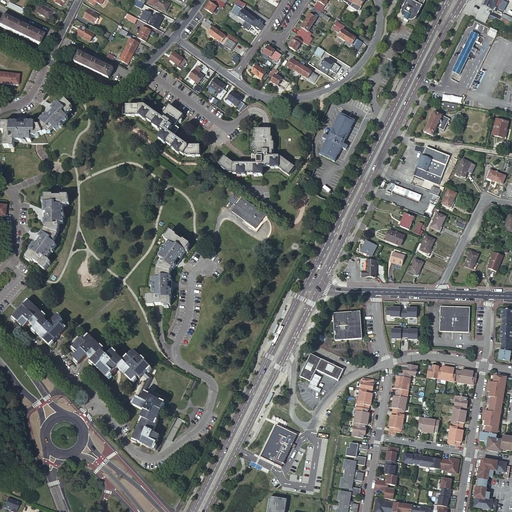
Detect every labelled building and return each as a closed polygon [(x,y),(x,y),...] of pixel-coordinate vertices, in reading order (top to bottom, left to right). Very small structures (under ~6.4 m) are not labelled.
[(166,12),(170,4),(162,0),(151,0),(149,3),(166,12)] [(225,4),(219,0),(211,0),(210,3),(205,10),(212,14),(218,5),(223,8),(225,4)] [(319,0),(318,2),(314,8),(321,12),(328,0),(319,0)] [(360,10),(365,0),(364,0),(344,0),(343,1),(347,3),(346,4),(356,10),(358,8),(360,10)] [(417,18),(426,0),(407,0),(402,10),(402,11),(402,12),(402,13),(402,14),(402,15),(403,16),(403,17),(404,17),(404,18),(405,18),(404,20),(408,22),(409,20),(410,20),(411,21),(412,21),(413,21),(415,20),(416,19),(417,18)] [(483,0),(485,0),(483,4),(484,5),(478,18),(486,23),(492,10),(494,11),(496,7),(498,9),(502,0),(501,0),(483,0)] [(7,7),(22,14),(24,10),(9,2),(7,7)] [(49,19),(53,11),(40,5),(36,12),(49,19)] [(250,15),(243,10),(236,6),(232,12),(245,22),(250,15)] [(321,12),(314,8),(310,14),(306,21),(312,25),(318,16),(328,22),(330,19),(321,12)] [(96,18),(98,15),(94,13),(87,9),(82,17),(99,27),(101,21),(96,18)] [(151,16),(151,12),(143,11),(143,15),(140,21),(147,24),(149,20),(151,22),(149,25),(157,30),(163,19),(155,14),(153,17),(151,16)] [(510,27),(511,22),(511,18),(500,12),(499,15),(493,12),(490,18),(500,22),(510,27)] [(133,30),(138,33),(141,26),(136,23),(138,19),(128,15),(126,19),(136,25),(133,30)] [(257,20),(250,15),(245,22),(258,31),(263,25),(257,20)] [(0,26),(39,45),(43,36),(2,16),(0,20),(0,26)] [(208,34),(215,39),(219,32),(209,25),(211,22),(208,20),(206,22),(204,21),(202,25),(210,31),(208,34)] [(312,25),(306,21),(301,28),(297,34),(310,43),(311,43),(313,39),(306,35),(303,33),(305,30),(308,32),(312,25)] [(343,30),(345,27),(337,22),(335,26),(339,29),(337,32),(340,34),(338,37),(345,41),(349,34),(343,30)] [(90,42),(94,34),(81,27),(77,34),(90,42)] [(137,38),(146,42),(151,31),(143,27),(137,38)] [(219,32),(215,39),(232,51),(236,44),(238,41),(228,34),(226,37),(219,32)] [(310,43),(297,34),(293,40),(289,47),(296,52),(302,42),(308,46),(310,43)] [(363,43),(349,34),(345,41),(358,50),(363,43)] [(466,35),(451,64),(458,68),(473,38),(466,35)] [(131,39),(125,50),(133,54),(139,43),(131,39)] [(277,62),(282,55),(275,51),(268,46),(264,53),(277,62)] [(133,54),(125,50),(119,60),(128,65),(133,54)] [(169,59),(179,66),(178,67),(181,69),(187,61),(184,59),(174,52),(169,59)] [(109,78),(113,69),(79,53),(75,62),(109,78)] [(336,74),(341,68),(334,64),(334,63),(327,59),(325,58),(321,64),(323,65),(323,66),(326,68),(330,70),(336,74)] [(288,66),(301,75),(305,68),(299,64),(292,60),(288,66)] [(262,79),(267,72),(256,65),(252,72),(262,79)] [(198,84),(204,76),(199,73),(201,70),(197,67),(189,77),(198,84)] [(305,68),(301,75),(314,83),(319,76),(312,72),(305,68)] [(0,83),(17,86),(19,75),(0,73),(0,83)] [(284,90),(288,83),(282,79),(275,75),(271,82),(284,90)] [(221,100),(227,92),(223,89),(226,86),(215,79),(210,86),(220,94),(217,97),(221,100)] [(241,101),(243,99),(233,91),(227,99),(237,106),(235,109),(239,111),(245,104),(241,101)] [(18,124),(9,124),(9,125),(1,125),(1,133),(4,133),(4,141),(3,141),(3,148),(10,148),(10,147),(14,147),(14,145),(14,142),(22,142),(22,141),(26,141),(25,142),(31,142),(31,138),(35,138),(35,136),(39,136),(46,133),(49,131),(50,132),(53,129),(56,132),(59,128),(58,127),(60,125),(62,126),(68,120),(65,117),(68,114),(67,113),(72,108),(65,101),(60,106),(58,104),(57,104),(54,107),(51,110),(52,110),(46,116),(46,115),(39,122),(42,124),(39,127),(35,127),(35,124),(26,124),(18,124)] [(457,105),(439,102),(438,104),(439,108),(443,107),(444,111),(448,109),(450,113),(456,111),(457,107),(457,105)] [(125,107),(125,114),(125,115),(138,115),(144,121),(145,119),(152,124),(151,125),(158,131),(159,129),(163,132),(158,139),(165,144),(166,143),(172,148),(171,149),(178,154),(179,153),(183,156),(185,154),(187,156),(200,156),(200,146),(187,146),(173,136),(174,135),(171,134),(176,127),(175,126),(178,123),(183,115),(169,106),(161,117),(160,116),(159,117),(144,105),(125,105),(125,107)] [(443,114),(433,109),(423,131),(433,135),(437,127),(444,130),(447,124),(449,118),(443,114)] [(332,124),(330,128),(318,151),(338,161),(350,138),(352,134),(359,120),(339,110),(332,124)] [(509,123),(496,120),(492,136),(505,139),(509,123)] [(174,135),(181,125),(178,123),(175,126),(176,127),(171,134),(174,135)] [(271,138),(271,130),(255,130),(255,143),(253,143),(253,151),(255,151),(255,155),(252,155),(252,165),(234,165),(224,157),(218,165),(229,173),(233,172),(233,174),(241,174),(241,176),(246,176),(246,174),(258,174),(258,175),(262,175),(262,166),(274,167),(274,168),(279,168),(289,176),(295,168),(280,157),(273,157),(273,151),(274,151),(274,147),(273,147),(273,138),(271,138)] [(103,141),(100,152),(110,154),(111,151),(114,152),(116,143),(108,141),(107,142),(103,141)] [(451,156),(427,146),(423,156),(423,155),(417,167),(418,168),(415,175),(439,185),(451,156)] [(472,164),(463,159),(457,173),(465,177),(472,164)] [(497,173),(491,170),(487,180),(490,181),(491,180),(503,184),(507,176),(498,173),(497,173)] [(408,190),(397,185),(394,191),(406,195),(408,190)] [(433,193),(439,195),(442,189),(433,185),(431,190),(430,192),(433,193)] [(457,194),(449,189),(442,203),(451,207),(457,194)] [(423,195),(412,191),(409,197),(421,201),(423,195)] [(255,229),(266,215),(236,194),(236,195),(233,198),(239,202),(232,212),(255,229)] [(45,271),(49,265),(47,264),(50,261),(49,261),(46,259),(51,252),(50,251),(52,248),(53,250),(56,245),(53,243),(55,239),(54,239),(57,228),(59,229),(59,224),(63,224),(63,219),(61,219),(61,215),(63,215),(63,207),(66,207),(67,207),(67,203),(68,203),(68,196),(61,196),(61,197),(52,198),(52,196),(45,196),(45,204),(44,204),(44,213),(44,221),(44,226),(45,226),(45,230),(42,233),(41,232),(38,237),(39,237),(35,243),(34,243),(29,250),(30,250),(25,257),(32,262),(33,261),(39,265),(39,266),(45,271)] [(446,217),(438,213),(431,227),(440,231),(446,217)] [(413,217),(405,214),(401,226),(408,229),(413,217)] [(464,229),(467,223),(460,219),(457,225),(464,229)] [(422,227),(424,229),(425,226),(423,225),(424,224),(420,222),(415,233),(419,235),(422,230),(421,230),(422,227)] [(405,236),(390,230),(386,239),(401,246),(405,236)] [(148,300),(147,300),(147,306),(154,306),(154,305),(163,305),(163,306),(171,306),(171,298),(172,298),(172,289),(171,289),(171,282),(171,277),(170,277),(170,272),(172,269),(173,270),(177,266),(176,265),(180,259),(181,259),(186,252),(190,245),(184,241),(183,242),(176,237),(176,236),(170,232),(167,237),(168,238),(166,241),(167,242),(169,243),(164,250),(165,251),(163,254),(162,253),(159,257),(162,260),(160,263),(161,264),(158,274),(156,274),(156,279),(152,279),(152,284),(154,284),(154,287),(152,287),(152,296),(149,296),(148,296),(148,300)] [(435,240),(427,236),(420,250),(429,254),(435,240)] [(377,246),(367,241),(362,251),(372,256),(377,246)] [(480,255),(471,251),(465,266),(473,270),(480,255)] [(405,256),(393,252),(390,262),(402,265),(405,256)] [(503,257),(494,254),(488,269),(496,272),(503,257)] [(423,263),(416,259),(410,272),(418,275),(423,263)] [(374,278),(374,261),(367,261),(364,261),(364,272),(362,272),(362,278),(374,278)] [(36,333),(50,346),(53,343),(51,341),(53,339),(54,340),(66,328),(62,324),(61,326),(59,324),(62,321),(60,319),(62,317),(57,314),(48,324),(42,319),(46,315),(42,312),(41,313),(26,300),(23,303),(24,305),(10,319),(14,323),(16,321),(23,328),(28,322),(34,328),(31,331),(34,334),(36,333)] [(420,306),(385,305),(384,318),(420,319),(420,306)] [(501,310),(500,315),(502,315),(502,319),(502,322),(511,323),(511,319),(511,314),(511,309),(507,310),(507,309),(505,309),(505,310),(501,310)] [(361,312),(334,313),(335,340),(362,339),(361,312)] [(469,313),(446,312),(445,332),(469,333),(469,313)] [(511,323),(502,322),(502,326),(502,330),(500,330),(500,335),(511,335),(511,326),(511,323)] [(391,341),(417,341),(417,331),(391,331),(391,341)] [(94,366),(104,354),(101,351),(104,348),(101,344),(99,345),(87,334),(83,337),(85,339),(83,341),(81,338),(80,339),(76,336),(70,342),(74,346),(71,349),(74,352),(76,351),(77,352),(72,358),(83,367),(88,363),(92,367),(94,366)] [(511,335),(500,335),(500,339),(501,339),(501,343),(501,347),(510,348),(510,344),(511,344),(511,335)] [(499,354),(498,359),(509,361),(511,352),(510,351),(510,348),(501,347),(500,351),(500,354),(499,354)] [(111,359),(105,353),(94,366),(112,382),(122,371),(128,364),(116,353),(111,359)] [(122,371),(136,385),(141,379),(144,381),(148,376),(154,370),(138,353),(122,371)] [(321,360),(310,355),(306,362),(308,363),(305,369),(303,369),(300,377),(311,382),(316,370),(321,360)] [(331,364),(321,360),(316,370),(338,380),(343,369),(336,366),(335,368),(331,366),(331,364)] [(407,375),(414,377),(416,369),(413,368),(414,366),(405,365),(404,369),(403,368),(402,375),(407,375)] [(436,379),(437,369),(438,367),(431,366),(431,368),(427,367),(426,376),(428,377),(427,379),(435,380),(436,379)] [(437,369),(436,379),(437,379),(437,380),(445,382),(447,369),(441,368),(441,369),(437,369)] [(447,369),(445,382),(453,383),(453,382),(455,382),(457,372),(453,371),(453,370),(447,369)] [(465,385),(467,372),(461,371),(460,372),(457,372),(455,382),(457,382),(457,384),(465,385)] [(467,372),(465,385),(474,386),(474,385),(475,385),(477,375),(473,374),(473,373),(467,372)] [(395,383),(408,385),(409,377),(407,377),(407,375),(402,375),(398,374),(398,378),(396,377),(395,383)] [(148,376),(138,394),(139,395),(139,394),(140,394),(141,393),(142,393),(144,394),(145,391),(147,388),(143,387),(145,383),(147,384),(148,382),(150,383),(152,378),(148,376)] [(502,441),(497,440),(497,437),(499,425),(497,424),(498,421),(500,421),(504,395),(502,395),(502,391),(504,392),(506,382),(506,378),(493,376),(492,383),(489,383),(488,393),(489,393),(488,397),(489,397),(487,412),(484,411),(483,422),(484,422),(484,426),(485,426),(484,434),(481,433),(479,441),(483,442),(483,443),(483,444),(484,445),(484,446),(485,447),(487,448),(487,451),(501,454),(501,451),(500,451),(502,441)] [(372,391),(373,391),(374,385),(373,385),(373,382),(363,380),(363,382),(362,381),(360,389),(362,389),(372,391)] [(408,385),(395,383),(394,389),(396,390),(395,393),(404,395),(404,393),(406,393),(408,385)] [(359,399),(372,401),(373,395),(371,394),(372,391),(362,389),(362,391),(360,391),(359,399)] [(139,395),(138,394),(135,400),(133,399),(131,404),(143,410),(140,417),(142,418),(142,419),(140,418),(138,422),(140,423),(131,441),(136,443),(137,441),(154,450),(156,446),(154,445),(159,436),(152,432),(156,425),(155,425),(158,421),(156,420),(164,402),(160,400),(159,402),(157,401),(157,400),(148,396),(149,393),(145,391),(144,394),(142,393),(141,393),(140,394),(139,394),(139,395)] [(393,397),(392,403),(405,405),(406,397),(404,397),(404,395),(395,393),(394,397),(393,397)] [(455,407),(465,408),(466,409),(467,402),(466,402),(466,398),(457,397),(457,399),(455,398),(453,406),(455,407)] [(372,401),(359,399),(358,407),(359,407),(359,409),(369,410),(369,406),(371,407),(372,401)] [(405,405),(392,403),(391,409),(392,409),(392,413),(401,414),(401,412),(403,413),(405,405)] [(453,408),(452,416),(465,418),(465,412),(464,412),(465,408),(455,407),(455,408),(453,408)] [(356,418),(369,420),(370,414),(368,414),(369,410),(359,409),(359,410),(357,410),(356,418)] [(389,422),(401,424),(403,416),(400,416),(401,414),(392,413),(391,416),(390,416),(389,422)] [(465,418),(452,416),(450,424),(452,424),(452,426),(461,427),(462,424),(463,424),(465,418)] [(369,420),(356,418),(354,425),(357,426),(357,428),(366,429),(366,426),(368,426),(369,420)] [(426,433),(428,420),(421,419),(420,421),(418,421),(417,430),(420,431),(420,432),(426,433)] [(428,420),(426,433),(432,434),(432,433),(436,433),(438,424),(436,424),(436,422),(428,420)] [(401,424),(389,422),(388,428),(389,428),(389,432),(398,433),(398,431),(400,432),(401,424)] [(449,435),(461,437),(462,431),(461,431),(461,427),(452,426),(451,428),(450,427),(449,435)] [(357,428),(354,427),(353,435),(355,436),(355,438),(364,439),(365,435),(366,436),(367,430),(366,429),(357,428)] [(461,437),(449,435),(447,443),(449,443),(448,445),(458,447),(459,443),(460,443),(461,437)] [(511,439),(502,438),(502,441),(500,451),(501,451),(511,453),(511,451),(511,449),(511,439)] [(350,444),(350,448),(347,448),(346,456),(355,458),(355,460),(365,462),(366,458),(357,457),(358,449),(367,451),(368,446),(350,444)] [(398,450),(388,448),(387,457),(396,458),(397,454),(398,454),(398,450)] [(408,456),(404,455),(402,464),(417,467),(419,456),(414,455),(414,457),(408,456)] [(424,457),(419,456),(417,467),(432,469),(434,460),(429,459),(423,458),(424,457)] [(396,458),(387,457),(385,467),(386,467),(385,472),(385,476),(387,477),(394,478),(396,463),(395,463),(396,458)] [(448,461),(444,460),(442,471),(447,472),(447,473),(457,475),(459,461),(449,459),(448,461)] [(365,462),(355,460),(354,463),(345,461),(344,470),(346,470),(345,475),(363,478),(363,474),(354,472),(356,465),(365,466),(365,462)] [(439,461),(434,460),(432,469),(442,471),(444,460),(439,460),(439,461)] [(507,464),(485,460),(484,465),(481,464),(480,468),(479,468),(477,479),(479,480),(478,488),(476,488),(474,499),(475,500),(474,508),(491,511),(492,508),(495,509),(496,502),(485,500),(490,472),(496,473),(495,475),(498,475),(498,473),(504,474),(503,478),(508,479),(510,467),(506,466),(507,464)] [(363,478),(345,475),(344,480),(342,479),(341,488),(350,489),(349,492),(360,493),(361,489),(352,488),(353,480),(362,482),(363,478)] [(376,482),(375,487),(388,489),(389,486),(396,488),(397,478),(394,478),(387,477),(386,485),(383,484),(383,483),(376,482)] [(442,480),(440,494),(450,496),(451,491),(449,491),(450,486),(451,481),(442,480)] [(388,489),(375,487),(374,491),(381,492),(382,491),(385,492),(383,500),(393,502),(395,492),(388,491),(388,489)] [(360,493),(349,492),(349,494),(340,493),(339,501),(341,501),(340,506),(358,509),(358,505),(349,503),(350,496),(360,497),(360,493)] [(266,511),(284,511),(287,497),(270,494),(266,511)] [(440,494),(437,509),(446,510),(447,506),(448,500),(449,501),(450,496),(440,494)] [(11,511),(15,511),(19,503),(8,498),(4,507),(11,510),(11,511)] [(385,503),(376,502),(374,511),(388,511),(389,504),(385,504),(385,503)]
